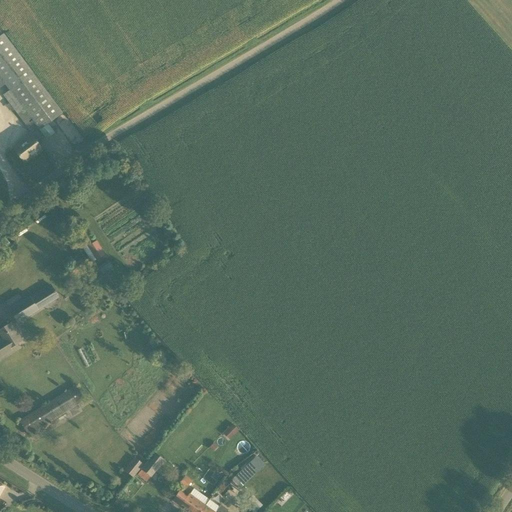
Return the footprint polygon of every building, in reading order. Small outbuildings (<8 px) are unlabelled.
[(2,35),(0,36),(0,88),(6,84),(10,90),(4,95),(32,132),(37,127),(46,139),(53,133),(46,124),(62,113),(2,35)] [(39,146),(43,143),(39,138),(35,141),(31,135),(13,148),(24,163),(42,150),(39,146)] [(82,249),(91,263),(105,254),(96,240),(87,246),(82,249)] [(70,277),(85,267),(81,260),(65,270),(70,277)] [(102,272),(112,268),(110,262),(99,266),(102,272)] [(30,296),(8,309),(17,324),(38,311),(38,310),(59,297),(51,284),(30,297),(30,296)] [(21,341),(10,323),(0,329),(0,333),(3,339),(0,340),(0,358),(18,347),(16,344),(21,341)] [(20,420),(19,421),(28,435),(77,404),(80,408),(87,403),(75,386),(21,419),(21,418),(19,419),(20,420)] [(232,423),(222,433),(229,440),(239,430),(232,423)] [(151,477),(164,461),(154,453),(141,470),(151,477)] [(235,477),(231,480),(237,486),(240,483),(243,486),(265,465),(256,456),(235,477)] [(133,476),(143,464),(135,458),(125,470),(133,476)] [(192,481),(185,475),(183,478),(180,476),(176,481),(185,490),(192,481)] [(186,511),(200,511),(205,505),(209,500),(194,489),(190,494),(189,493),(186,497),(179,492),(172,501),(186,511)] [(251,495),(243,503),(252,511),(255,511),(258,510),(255,506),(259,502),(251,495)]
